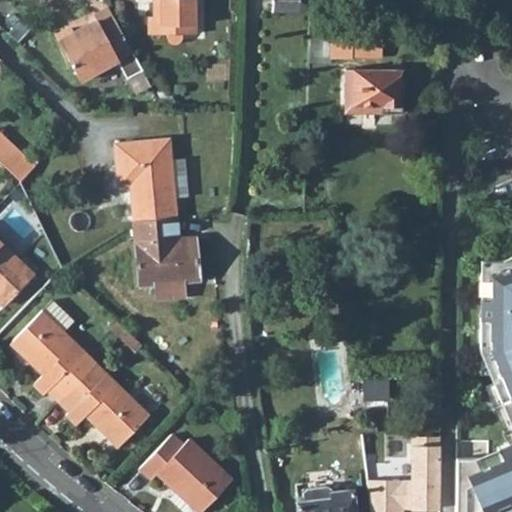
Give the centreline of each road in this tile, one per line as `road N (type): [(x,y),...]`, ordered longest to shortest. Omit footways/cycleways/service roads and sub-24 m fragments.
road 1 (track): [(260,0),(241,220),(243,314),(271,511)]
road 2 (unknown): [(445,511),(450,320),(477,74)]
road 3 (residential): [(102,511),(0,421)]
